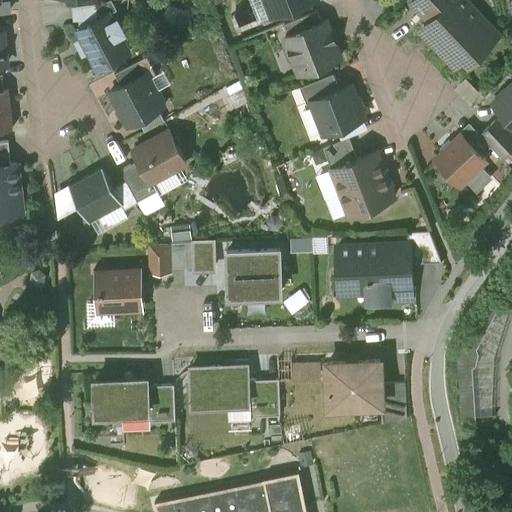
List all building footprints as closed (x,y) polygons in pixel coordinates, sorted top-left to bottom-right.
[(112,0),(105,0),(96,1),(96,2),(98,17),(109,11),(110,12),(117,8),(112,0)] [(267,0),(272,13),(306,0),(267,0)] [(479,9),(462,8),(462,0),(412,0),(411,2),(428,20),(424,24),(424,29),(429,34),(430,33),(432,35),(432,40),(436,44),(435,45),(437,47),(442,47),(456,63),(468,51),(468,47),(483,47),(497,34),(486,22),(479,22),(479,9)] [(96,2),(72,5),(74,19),(79,18),(80,27),(98,17),(96,2)] [(318,8),(285,21),(289,32),(322,19),(318,8)] [(80,27),(77,28),(82,38),(77,41),(83,53),(89,50),(98,67),(130,50),(120,33),(124,31),(117,18),(114,20),(110,12),(109,11),(98,17),(80,27)] [(289,32),(286,34),(284,37),(291,55),(294,56),(300,71),(312,66),(341,55),(326,18),(322,19),(289,32)] [(147,55),(115,72),(121,84),(146,71),(150,77),(156,74),(147,55)] [(121,84),(111,90),(128,123),(164,105),(163,103),(165,99),(161,91),(156,90),(150,77),(146,71),(121,84)] [(334,71),(300,84),(307,101),(312,99),(312,98),(340,87),(334,71)] [(340,87),(312,98),(312,99),(324,130),(364,115),(351,82),(340,87)] [(511,83),(493,102),(502,112),(511,121),(511,83)] [(4,89),(0,89),(0,128),(10,127),(13,127),(11,111),(10,112),(9,104),(11,104),(9,89),(4,89)] [(511,121),(502,112),(481,132),(483,135),(491,143),(502,155),(511,146),(511,121)] [(481,132),(469,120),(460,129),(462,131),(473,144),(483,135),(481,132)] [(170,129),(134,148),(139,158),(151,180),(152,179),(187,161),(170,129)] [(473,144),(462,131),(453,140),(449,136),(442,143),(445,147),(436,155),(460,181),(486,157),(482,152),(473,144)] [(350,133),(324,144),(332,165),(358,155),(350,133)] [(483,135),(473,144),(482,152),(491,143),(483,135)] [(9,139),(0,140),(0,163),(11,163),(9,139)] [(358,155),(332,165),(341,188),(386,171),(377,148),(358,155)] [(151,180),(139,158),(121,168),(126,179),(138,199),(158,189),(152,179),(151,180)] [(11,163),(0,163),(0,212),(23,210),(17,162),(11,163)] [(102,165),(70,182),(69,182),(90,220),(91,220),(90,220),(122,203),(123,202),(114,185),(103,164),(102,165)] [(386,171),(341,188),(350,211),(394,193),(386,171)] [(126,179),(114,185),(123,202),(122,203),(125,207),(138,200),(138,199),(126,179)] [(429,228),(408,229),(409,241),(410,241),(410,261),(442,259),(429,228)] [(214,239),(194,240),(194,265),(215,264),(214,239)] [(169,240),(151,241),(152,268),(170,267),(170,266),(169,241),(169,240)] [(183,240),(169,241),(170,266),(184,265),(183,240)] [(194,240),(183,240),(184,265),(194,265),(194,240)] [(377,242),(378,297),(390,297),(390,287),(412,286),(410,261),(410,241),(409,241),(377,242)] [(378,297),(377,242),(337,244),(339,289),(367,288),(368,298),(378,297)] [(280,246),(227,248),(229,289),(230,289),(248,288),(248,291),(263,291),(263,288),(280,287),(281,287),(280,246)] [(140,267),(98,269),(99,299),(99,307),(115,306),(141,305),(140,267)] [(45,274),(40,270),(33,271),(32,278),(36,283),(44,281),(45,274)] [(459,347),(460,416),(475,414),(472,365),(476,363),(478,351),(476,347),(502,298),(489,291),(459,347)] [(511,307),(511,304),(502,298),(476,347),(478,351),(476,363),(472,365),(475,414),(495,411),(498,352),(511,307)] [(321,358),(291,359),(292,377),(321,376),(321,358)] [(380,358),(327,360),(329,404),(347,403),(347,407),(364,407),(364,402),(382,402),(381,381),(380,358)] [(248,363),(191,365),(192,399),(249,397),(250,397),(249,375),(248,363)] [(133,368),(125,369),(125,376),(95,378),(95,394),(96,394),(96,408),(111,408),(149,407),(149,406),(148,382),(148,375),(133,376),(133,368)] [(279,375),(254,376),(254,375),(249,375),(250,397),(249,397),(249,413),(281,411),(279,375)] [(406,380),(381,381),(382,402),(382,420),(407,416),(406,380)] [(174,381),(148,382),(149,406),(150,406),(150,417),(176,416),(174,381)] [(311,449),(298,451),(300,466),(313,464),(311,449)] [(263,478),(155,500),(157,511),(307,511),(306,502),(299,470),(263,477),(263,478)]
